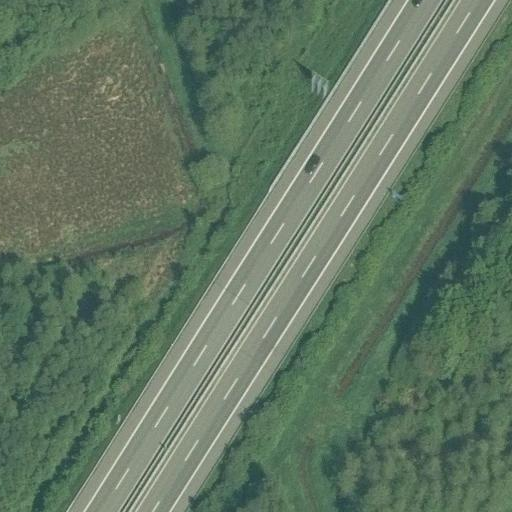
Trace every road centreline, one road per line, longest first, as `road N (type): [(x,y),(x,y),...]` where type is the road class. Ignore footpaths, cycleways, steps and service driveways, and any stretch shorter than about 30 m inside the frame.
road 1 (motorway): [(427,0),(103,511)]
road 2 (motorway): [(155,511),(479,0)]
